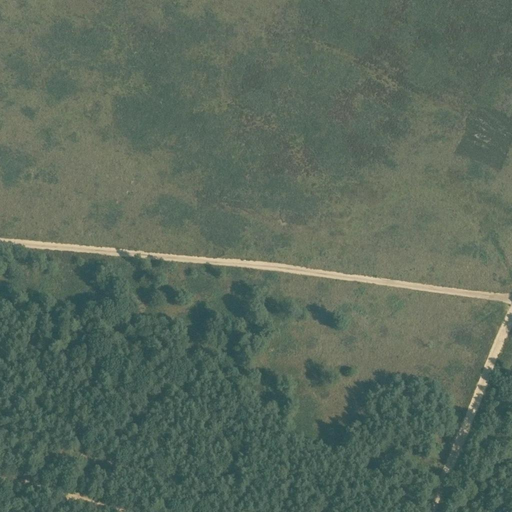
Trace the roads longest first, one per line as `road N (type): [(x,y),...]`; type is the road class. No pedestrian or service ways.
road 1 (track): [(0,242),(511,298)]
road 2 (track): [(431,511),(511,312)]
